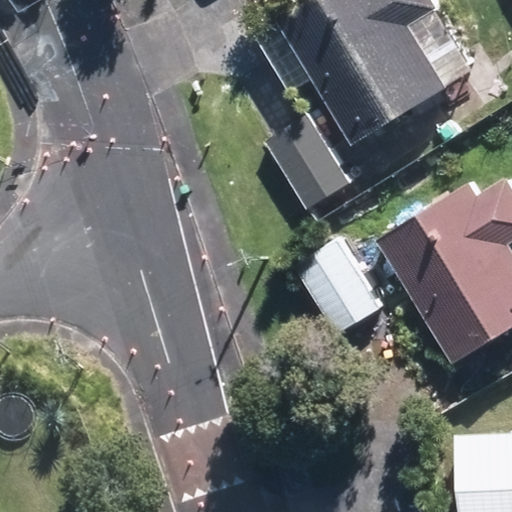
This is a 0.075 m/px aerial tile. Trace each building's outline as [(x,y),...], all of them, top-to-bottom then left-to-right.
[(318,73),(359,142),(488,66),(448,0),(316,0),(269,28),(301,84),(318,73)] [(273,139),(318,205),(355,179),(310,115),(273,139)] [(386,233),(465,363),(511,334),(511,226),(481,176),(386,233)] [(301,258),(344,328),(387,303),(346,232),(301,258)] [(511,511),(511,430),(466,433),(469,511),(511,511)]
